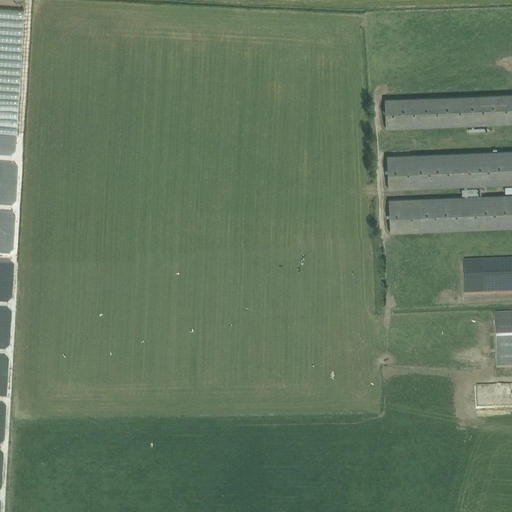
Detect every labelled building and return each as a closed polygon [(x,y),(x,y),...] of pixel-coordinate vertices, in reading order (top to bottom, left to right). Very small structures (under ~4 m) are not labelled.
[(0,0),(0,99),(14,101),(19,0),(0,0)] [(511,88),(388,93),(390,124),(511,119),(511,88)] [(511,147),(392,151),(393,182),(511,178),(511,147)] [(511,191),(394,196),(395,227),(511,222),(511,191)] [(511,257),(463,259),(464,291),(511,288),(511,257)] [(511,313),(496,313),(496,362),(511,362),(511,313)]
